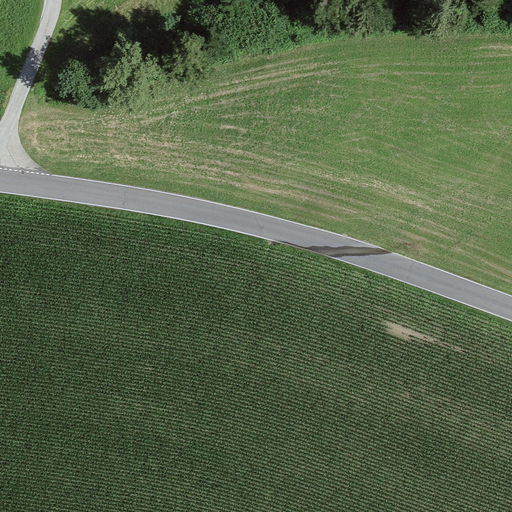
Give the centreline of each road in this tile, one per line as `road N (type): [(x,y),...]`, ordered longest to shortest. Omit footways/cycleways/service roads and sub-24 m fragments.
road 1 (unclassified): [(0,180),(173,208),(344,251),(511,310)]
road 2 (residential): [(53,0),(0,152)]
